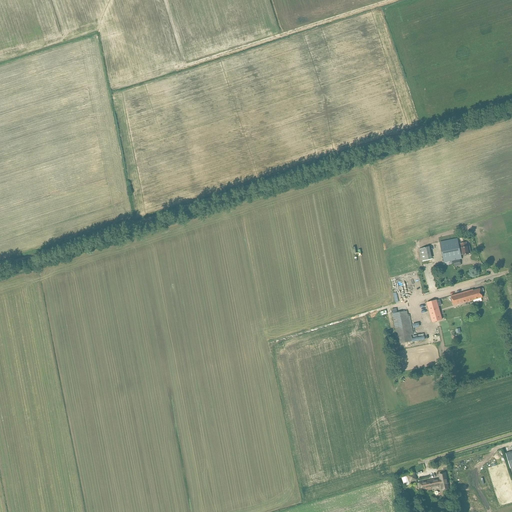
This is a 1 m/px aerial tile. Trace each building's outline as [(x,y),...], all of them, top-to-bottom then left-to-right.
[(458,241),(440,245),(443,258),(444,260),(453,258),(454,260),(462,259),(461,255),(463,255),(471,253),(470,249),(469,246),(467,247),(466,242),(459,244),(458,241)] [(473,290),(451,296),(453,306),(483,297),(480,289),(473,291),(473,290)] [(436,300),(427,303),(432,322),(442,319),(438,306),(437,301),(436,300)] [(397,337),(413,334),(409,314),(408,315),(407,311),(397,313),(396,309),(392,309),(392,314),(397,337)] [(443,485),(444,490),(448,489),(445,473),(439,474),(439,478),(419,482),(421,490),(431,488),(431,487),(443,485)] [(404,486),(411,484),(408,474),(401,477),(404,486)]
